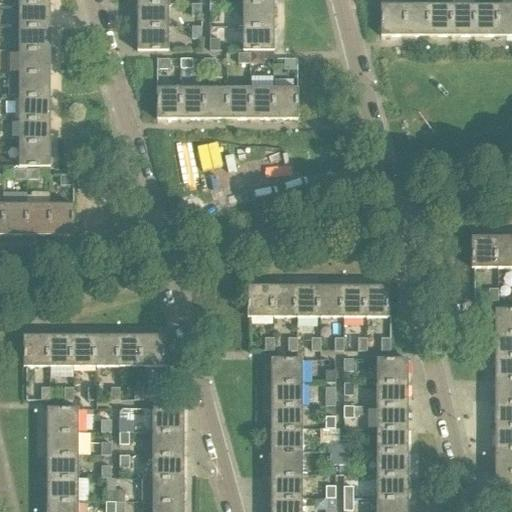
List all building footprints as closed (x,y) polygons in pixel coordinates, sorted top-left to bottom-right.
[(19,5),(19,28),(50,28),(50,5),(19,5)] [(137,5),(137,29),(168,29),(168,5),(137,5)] [(243,5),(243,29),(274,29),(274,5),(243,5)] [(191,18),(201,18),(201,6),(191,6),(191,18)] [(210,18),(219,18),(219,6),(210,6),(210,18)] [(380,38),(404,38),(404,7),(380,7),(380,38)] [(404,38),(429,38),(428,7),(404,7),(404,38)] [(429,38),(451,38),(450,7),(428,7),(429,38)] [(451,38),(474,38),(473,7),(450,7),(451,38)] [(474,38),(497,38),(496,7),(473,7),(474,38)] [(511,7),(496,7),(497,38),(511,37),(511,7)] [(19,28),(19,51),(50,51),(50,28),(19,28)] [(168,29),(137,29),(137,53),(168,53),(168,29)] [(191,41),(201,41),(201,29),(191,29),(191,41)] [(274,29),(243,29),(243,53),(274,53),(274,29)] [(209,53),(219,53),(219,40),(209,40),(209,53)] [(19,51),(19,75),(50,75),(50,51),(19,51)] [(238,55),(238,65),(250,65),(250,55),(238,55)] [(192,60),(180,60),(180,70),(192,70),(192,60)] [(216,60),(204,60),(204,70),(216,70),(216,60)] [(169,61),(157,61),(157,70),(169,70),(169,61)] [(284,61),(284,71),(296,71),(296,61),(284,61)] [(19,75),(19,98),(50,98),(50,75),(19,75)] [(156,121),(180,121),(180,90),(157,90),(156,121)] [(180,121),(204,121),(204,90),(180,90),(180,121)] [(204,121),(227,121),(227,90),(204,90),(204,121)] [(227,121),(250,121),(250,90),(227,90),(227,121)] [(250,121),(273,121),(273,90),(250,90),(250,121)] [(273,90),(273,121),(297,121),(297,90),(273,90)] [(19,98),(19,122),(50,122),(50,98),(19,98)] [(19,122),(19,145),(50,145),(50,122),(19,122)] [(50,145),(19,145),(19,168),(50,168),(50,145)] [(27,171),(27,181),(39,181),(39,170),(27,171)] [(14,171),(14,181),(26,181),(26,171),(14,171)] [(61,187),(72,187),(72,178),(61,177),(61,187)] [(3,237),(26,237),(26,206),(3,206),(3,237)] [(26,237),(50,237),(50,206),(26,206),(26,237)] [(50,206),(50,237),(73,237),(73,206),(50,206)] [(497,270),(511,269),(511,238),(497,239),(497,270)] [(471,270),(497,270),(497,239),(471,239),(471,270)] [(247,319),(273,319),(273,288),(247,288),(247,319)] [(273,319),(297,319),(296,288),(273,288),(273,319)] [(297,319),(320,319),(319,288),(296,288),(297,319)] [(320,319),(343,319),(342,288),(319,288),(320,319)] [(343,319),(366,319),(366,288),(342,288),(343,319)] [(366,288),(366,319),(388,319),(388,288),(366,288)] [(488,291),(488,304),(498,304),(498,291),(488,291)] [(511,311),(495,311),(495,336),(511,336),(511,311)] [(511,336),(495,336),(495,359),(511,359),(511,336)] [(23,368),(49,368),(49,338),(23,338),(23,368)] [(49,368),(73,368),(73,338),(49,338),(49,368)] [(73,368),(96,368),(96,338),(73,338),(73,368)] [(96,368),(119,368),(119,338),(96,338),(96,368)] [(119,368),(142,368),(142,338),(119,338),(119,368)] [(142,338),(142,368),(164,368),(164,338),(142,338)] [(265,340),(265,353),(274,353),(274,340),(265,340)] [(289,353),(297,353),(297,340),(289,340),(289,353)] [(311,353),(320,353),(320,340),(311,340),(311,353)] [(335,353),(343,353),(343,340),(335,340),(335,353)] [(358,353),(367,353),(367,340),(358,340),(358,353)] [(381,353),(390,353),(390,340),(381,340),(381,353)] [(511,359),(495,359),(495,383),(511,382),(511,359)] [(271,361),(271,385),(302,385),(302,360),(271,361)] [(343,361),(343,373),(353,373),(353,361),(343,361)] [(377,361),(377,385),(407,385),(407,361),(377,361)] [(325,385),(335,385),(335,372),(326,372),(325,385)] [(511,382),(495,383),(495,406),(511,406),(511,382)] [(271,385),(271,409),(302,409),(302,385),(271,385)] [(354,397),(354,385),(344,385),(344,397),(354,397)] [(377,385),(377,409),(407,409),(407,385),(377,385)] [(41,402),(50,402),(50,389),(41,389),(41,402)] [(64,402),(73,402),(73,389),(64,389),(64,402)] [(87,402),(96,402),(96,389),(87,389),(87,402)] [(111,402),(119,402),(119,389),(111,389),(111,402)] [(134,402),(143,402),(143,397),(143,389),(134,389),(134,402)] [(166,402),(166,390),(157,390),(157,402),(166,402)] [(325,408),(335,408),(335,390),(325,390),(325,408)] [(511,406),(495,406),(495,430),(511,429),(511,406)] [(343,420),(354,420),(354,408),(343,408),(343,420)] [(271,409),(271,431),(302,431),(302,409),(271,409)] [(377,409),(377,431),(407,431),(407,409),(377,409)] [(47,410),(47,434),(78,434),(78,410),(47,410)] [(152,410),(152,434),(183,434),(183,410),(152,410)] [(119,411),(119,422),(129,422),(129,411),(119,411)] [(325,431),(335,431),(335,419),(325,419),(325,431)] [(111,434),(111,422),(101,422),(101,434),(111,434)] [(511,429),(495,430),(495,453),(511,453),(511,429)] [(271,431),(271,454),(302,455),(302,431),(271,431)] [(377,431),(377,455),(407,455),(407,431),(377,431)] [(47,434),(47,457),(78,457),(78,434),(47,434)] [(119,434),(119,446),(129,446),(129,434),(119,434)] [(152,434),(152,457),(183,457),(183,434),(152,434)] [(330,443),(330,455),(339,455),(339,443),(330,443)] [(349,443),(339,443),(339,455),(348,455),(349,443)] [(111,457),(111,445),(101,445),(101,457),(111,457)] [(511,453),(495,453),(495,475),(511,474),(511,453)] [(271,454),(271,478),(302,478),(302,455),(271,454)] [(339,455),(330,455),(330,467),(339,466),(339,455)] [(348,455),(339,455),(339,466),(348,466),(348,455)] [(377,455),(377,478),(407,478),(407,455),(377,455)] [(47,457),(47,480),(78,480),(78,457),(47,457)] [(119,457),(119,469),(129,469),(129,457),(119,457)] [(152,457),(152,481),(183,481),(183,457),(152,457)] [(111,480),(111,468),(101,468),(101,480),(111,480)] [(511,474),(495,475),(495,499),(511,498),(511,474)] [(271,478),(271,500),(302,500),(302,478),(271,478)] [(377,478),(377,500),(407,500),(407,478),(377,478)] [(47,480),(47,503),(78,504),(78,480),(47,480)] [(152,481),(152,504),(183,504),(183,481),(152,481)] [(325,500),(335,500),(335,488),(325,488),(325,500)] [(343,488),(343,501),(353,501),(353,488),(343,488)] [(106,492),(106,504),(115,504),(115,492),(106,492)] [(125,492),(115,492),(115,504),(125,504),(125,492)] [(271,500),(270,511),(301,511),(302,500),(271,500)] [(377,500),(376,511),(407,511),(407,500),(377,500)] [(353,511),(353,501),(343,501),(343,511),(353,511)] [(47,503),(46,511),(77,511),(78,504),(47,503)]
